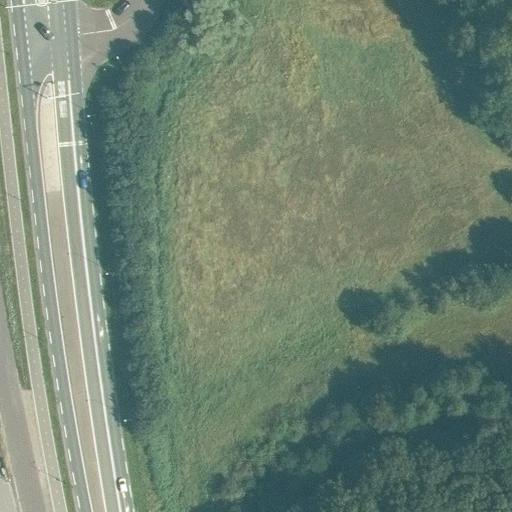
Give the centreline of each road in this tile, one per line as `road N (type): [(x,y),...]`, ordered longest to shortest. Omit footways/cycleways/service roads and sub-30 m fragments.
road 1 (primary): [(125,511),(64,37)]
road 2 (primary): [(21,42),(42,269),(85,511)]
road 3 (unclassified): [(31,511),(0,342)]
